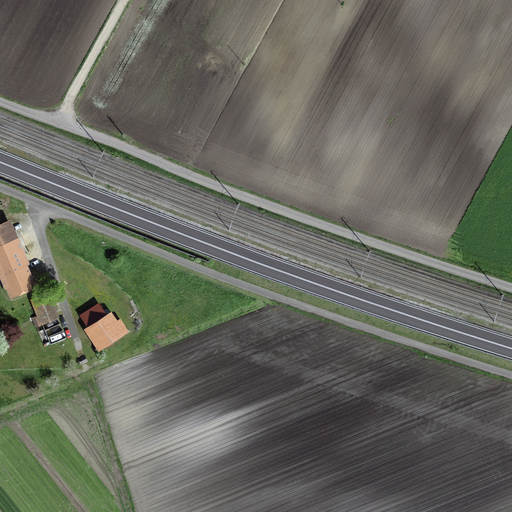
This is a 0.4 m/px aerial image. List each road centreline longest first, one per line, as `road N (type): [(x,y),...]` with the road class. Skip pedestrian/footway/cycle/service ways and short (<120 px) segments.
road 1 (unclassified): [(0,100),(257,201),(511,288)]
road 2 (trunk): [(511,348),(250,260),(0,161)]
road 3 (track): [(40,203),(221,276),(511,374)]
road 4 (track): [(40,203),(41,237),(130,511)]
road 5 (track): [(62,124),(123,0)]
